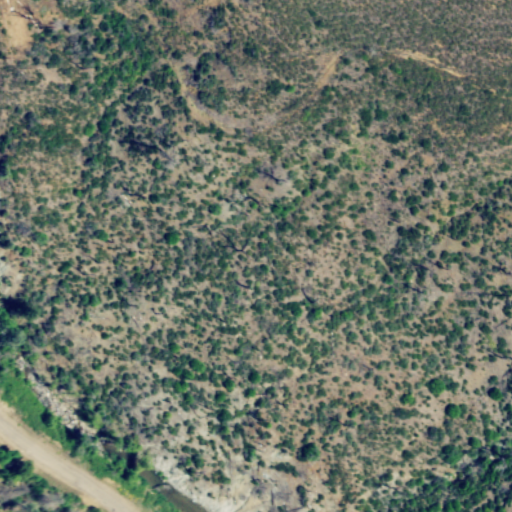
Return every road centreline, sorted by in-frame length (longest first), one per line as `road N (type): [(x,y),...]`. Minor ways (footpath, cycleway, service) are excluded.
road 1 (track): [(0,28),(33,31),(43,21),(41,0),(182,68),(203,115),(235,128),(276,124),(311,103),(344,56),(373,51),(473,83),(511,79)]
road 2 (tertiary): [(122,511),(0,421)]
